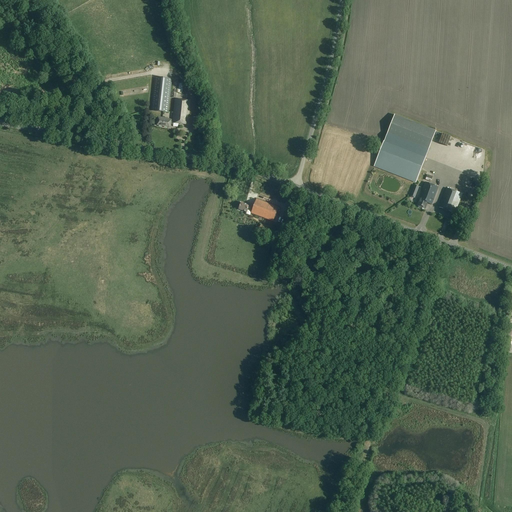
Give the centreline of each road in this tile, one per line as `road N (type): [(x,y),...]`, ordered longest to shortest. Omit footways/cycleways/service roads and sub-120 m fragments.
road 1 (tertiary): [(0,122),(249,169),(296,187)]
road 2 (track): [(441,242),(342,511)]
road 3 (tertiary): [(296,187),(511,268)]
road 4 (unclassified): [(296,187),(340,0)]
road 5 (track): [(23,0),(122,144)]
